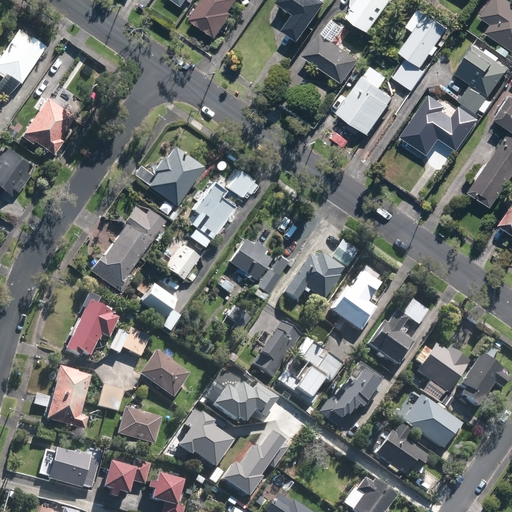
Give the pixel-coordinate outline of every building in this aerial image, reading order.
[(169,0),(181,8),(186,0),(169,0)] [(203,0),(189,21),(215,40),(233,14),(231,13),(239,0),(203,0)] [(326,3),(320,0),(279,0),(278,3),(294,15),(283,32),(299,43),(326,3)] [(388,0),(361,0),(350,17),(372,32),(392,2),(388,0)] [(511,1),(510,0),(478,0),(472,9),(492,23),(486,33),(511,50),(511,1)] [(176,24),(181,18),(175,14),(170,20),(176,24)] [(420,69),(447,29),(425,14),(399,54),(420,69)] [(303,57),(342,85),(359,61),(320,33),(303,57)] [(25,45),(12,37),(0,54),(0,74),(3,77),(5,74),(18,83),(43,48),(43,47),(30,38),(25,45)] [(510,51),(500,45),(497,49),(507,56),(510,51)] [(489,98),(508,71),(472,46),(460,64),(463,66),(456,76),(471,86),(459,103),(477,115),(488,98),(489,98)] [(411,92),(424,74),(405,61),(393,79),(411,92)] [(364,77),(338,113),(368,135),(389,106),(388,105),(392,99),(385,94),(386,93),(364,77)] [(442,137),(453,120),(443,114),(447,108),(430,96),(401,139),(418,151),(432,130),(442,137)] [(60,142),(57,140),(73,118),(45,98),(20,134),(22,135),(19,137),(30,145),(32,142),(51,155),(60,142)] [(511,98),(497,121),(511,131),(469,195),(492,210),(511,179),(511,98)] [(458,145),(471,128),(459,120),(447,137),(458,145)] [(13,138),(16,132),(9,128),(5,134),(13,138)] [(203,166),(173,146),(166,157),(162,154),(152,169),(155,172),(154,174),(151,173),(144,182),(148,184),(146,186),(175,205),(203,166)] [(16,193),(28,175),(26,174),(31,167),(3,147),(0,150),(0,192),(2,191),(10,197),(14,191),(16,193)] [(228,161),(222,156),(214,166),(220,172),(228,161)] [(252,180),(238,169),(226,186),(240,197),(252,180)] [(211,181),(191,209),(198,213),(200,210),(207,216),(201,224),(214,233),(233,206),(220,196),(224,190),(211,181)] [(255,185),(251,182),(245,190),(248,193),(255,185)] [(99,254),(89,269),(119,291),(130,275),(126,273),(148,242),(149,242),(164,220),(148,208),(144,213),(133,205),(123,220),(124,221),(101,255),(99,254)] [(511,206),(499,225),(511,233),(511,206)] [(210,238),(195,228),(189,236),(204,246),(210,238)] [(228,261),(255,279),(269,257),(261,252),(265,247),(253,239),(251,242),(243,237),(228,261)] [(359,249),(342,239),(331,255),(348,266),(359,249)] [(162,265),(182,279),(198,255),(179,242),(162,265)] [(346,267),(323,251),(318,258),(311,254),(306,260),(286,290),(299,299),(308,286),(326,299),(342,275),(341,274),(346,267)] [(278,275),(287,261),(278,255),(269,268),(268,268),(256,285),(258,286),(253,293),(264,301),(269,293),(268,292),(279,275),(278,275)] [(364,269),(355,281),(350,288),(346,285),(330,309),(342,317),(339,321),(345,324),(347,321),(360,329),(361,330),(376,310),(377,308),(378,307),(376,306),(369,301),(382,282),(364,269)] [(139,301),(162,317),(175,297),(152,282),(139,301)] [(108,338),(117,319),(110,315),(110,313),(95,305),(98,299),(86,293),(79,308),(82,310),(63,349),(79,357),(81,353),(88,356),(96,339),(98,340),(100,334),(108,338)] [(404,312),(420,323),(430,309),(414,298),(404,312)] [(234,306),(226,317),(234,322),(233,325),(241,330),(250,317),(234,306)] [(169,329),(180,314),(171,308),(162,321),(155,317),(152,321),(159,326),(161,323),(169,329)] [(400,330),(409,316),(397,308),(387,322),(384,319),(368,342),(379,350),(377,353),(383,357),(385,354),(399,364),(415,341),(400,330)] [(270,378),(300,336),(279,322),(250,364),(270,378)] [(139,356),(148,337),(129,328),(126,334),(116,329),(107,349),(118,353),(121,347),(139,356)] [(310,342),(298,358),(305,363),(294,379),(288,374),(281,384),(311,404),(317,395),(314,393),(323,379),(329,383),(342,363),(310,342)] [(444,395),(466,363),(447,350),(445,353),(433,345),(413,373),(444,395)] [(137,374),(172,398),(188,374),(154,350),(137,374)] [(504,386),(511,376),(503,370),(504,367),(481,352),(461,381),(466,385),(462,392),(480,404),(496,381),(504,386)] [(78,416),(89,377),(76,373),(57,367),(53,382),(54,382),(50,397),(44,396),(40,406),(47,408),(44,420),(83,430),(86,418),(78,416)] [(368,403),(382,381),(365,370),(361,376),(358,374),(353,381),(348,378),(334,399),(329,396),(317,413),(338,427),(347,413),(349,415),(353,408),(357,411),(361,406),(363,407),(367,402),(368,403)] [(418,390),(423,381),(412,374),(406,382),(418,390)] [(228,383),(215,402),(239,419),(241,416),(247,420),(257,407),(266,413),(278,397),(258,383),(254,389),(243,382),(238,390),(228,383)] [(96,406),(116,411),(122,390),(101,385),(96,406)] [(460,424),(417,395),(401,420),(407,423),(406,424),(441,448),(454,430),(455,431),(460,424)] [(115,435),(153,445),(160,417),(122,408),(115,435)] [(215,420),(196,408),(186,423),(192,427),(180,444),(193,452),(194,450),(216,466),(235,439),(212,424),(215,420)] [(402,440),(408,432),(398,425),(392,433),(390,431),(373,454),(388,464),(386,468),(394,473),(396,470),(403,475),(407,470),(413,474),(426,456),(402,440)] [(37,427),(35,436),(52,441),(55,432),(37,427)] [(225,478),(250,495),(263,475),(261,474),(268,464),(274,467),(288,447),(283,443),(285,440),(272,430),(260,447),(255,443),(240,465),(236,462),(225,478)] [(91,483),(96,466),(87,463),(88,458),(53,449),(45,479),(67,485),(68,482),(81,485),(82,480),(91,483)] [(130,468),(107,462),(101,488),(109,490),(108,496),(115,498),(117,492),(127,495),(130,481),(143,484),(149,464),(133,460),(130,468)] [(175,504),(181,481),(155,474),(153,483),(146,482),(145,489),(151,490),(148,500),(162,504),(159,511),(181,511),(183,506),(175,504)] [(369,483),(362,478),(353,490),(360,495),(350,509),(353,511),(383,511),(395,496),(371,479),(369,483)] [(276,492),(265,508),(270,511),(313,511),(293,499),(291,502),(276,492)]
